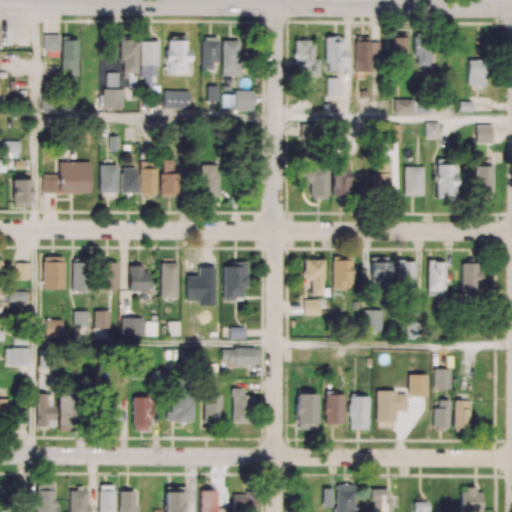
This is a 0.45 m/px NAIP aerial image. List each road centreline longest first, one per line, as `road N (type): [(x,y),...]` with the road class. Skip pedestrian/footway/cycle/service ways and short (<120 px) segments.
road 1 (residential): [(511,459),(0,456)]
road 2 (tertiary): [(511,6),(0,3)]
road 3 (residential): [(511,231),(0,229)]
road 4 (residential): [(275,0),(275,511)]
